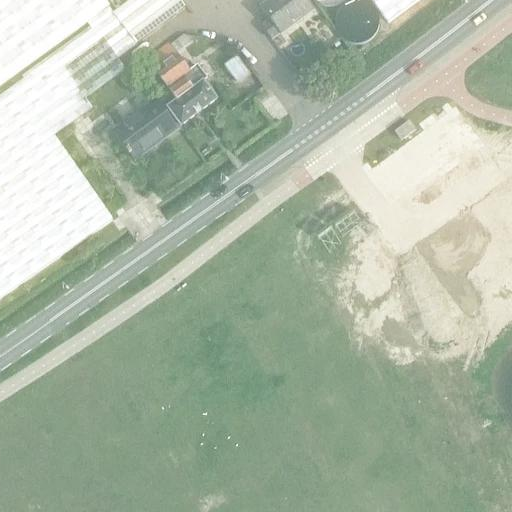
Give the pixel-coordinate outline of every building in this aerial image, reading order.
[(0,0),(0,88),(109,10),(101,0),(370,0),(389,24),(421,0),(0,0)] [(183,0),(133,0),(113,15),(137,46),(189,6),(183,0)] [(314,12),(304,0),(271,0),(261,8),(271,21),(263,27),(272,39),(281,33),(282,35),(314,12)] [(379,24),(379,23),(377,15),(373,9),(365,4),(358,3),(351,5),(344,10),(341,16),(339,23),(341,31),(345,37),(350,41),(358,43),(364,42),(373,37),(377,31),(379,24)] [(113,15),(57,56),(87,98),(125,71),(117,60),(137,46),(113,15)] [(169,44),(147,60),(155,71),(154,71),(176,102),(167,108),(180,127),(217,100),(204,82),(207,80),(197,66),(190,71),(178,54),(177,55),(170,45),(169,44)] [(252,75),(237,56),(223,66),(238,86),(252,75)] [(0,299),(113,221),(55,137),(93,110),(85,99),(56,57),(0,97),(0,299)] [(176,130),(156,103),(114,133),(134,161),(176,130)] [(410,123),(396,133),(402,141),(416,131),(410,123)]
